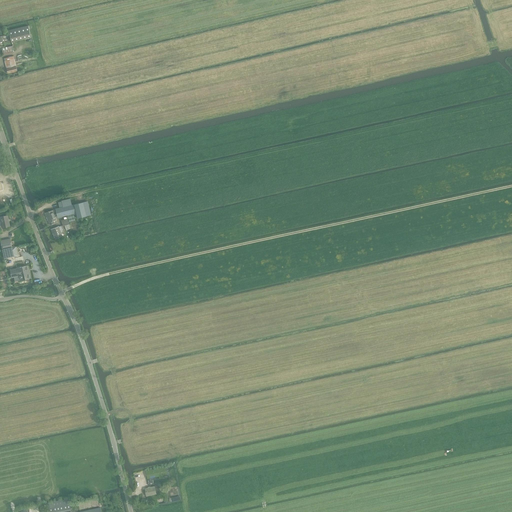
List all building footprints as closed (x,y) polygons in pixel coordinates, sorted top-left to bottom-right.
[(12,42),(31,37),(28,26),(9,30),(12,42)] [(2,54),(13,52),(12,51),(14,51),(13,46),(11,46),(1,48),(2,54)] [(7,73),(17,71),(13,56),(4,59),(7,73)] [(60,208),(55,209),(57,217),(67,215),(68,222),(75,220),(73,213),(76,213),(78,218),(90,215),(87,201),(72,205),(70,199),(58,202),(60,208)] [(53,221),(56,220),(55,216),(56,216),(55,210),(52,211),(52,210),(45,213),(46,216),(47,216),(50,225),(54,223),(53,221)] [(0,218),(2,228),(9,226),(7,216),(0,217),(0,218)] [(61,233),(63,232),(61,226),(59,227),(58,227),(51,229),(52,233),(53,232),(56,239),(62,237),(61,233)] [(3,253),(5,262),(18,259),(16,250),(3,253)] [(17,268),(10,270),(12,278),(19,276),(20,281),(31,278),(28,266),(17,268)] [(146,471),(147,476),(153,474),(154,477),(167,474),(165,467),(146,471)] [(158,487),(145,490),(146,497),(160,494),(158,487)] [(71,511),(70,504),(69,499),(48,503),(49,508),(49,511),(71,511)]
